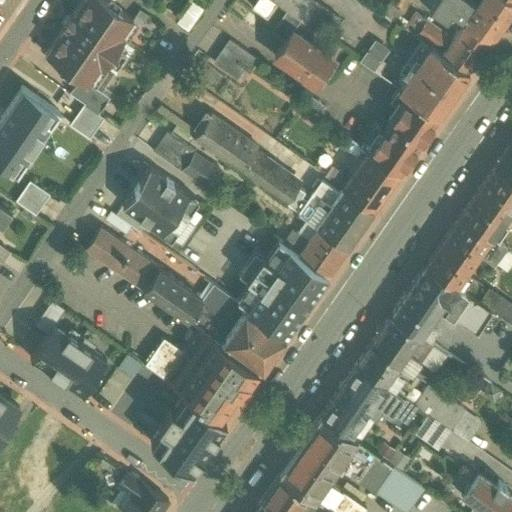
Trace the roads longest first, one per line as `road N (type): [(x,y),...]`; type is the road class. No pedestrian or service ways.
road 1 (tertiary): [(207,505),(511,71)]
road 2 (residential): [(220,0),(0,321)]
road 3 (residential): [(0,359),(207,505)]
